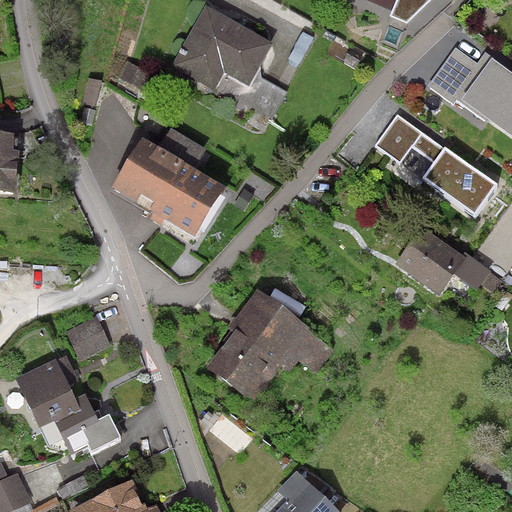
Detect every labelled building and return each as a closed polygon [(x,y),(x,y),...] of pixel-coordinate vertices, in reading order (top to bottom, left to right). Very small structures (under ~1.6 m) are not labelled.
[(431,0),(395,0),(389,16),(408,23),(431,0)] [(247,82),(266,46),(205,14),(176,67),(212,86),(221,69),(247,82)] [(478,61),(455,45),(427,85),(452,103),(456,98),(511,136),(511,69),(485,51),(478,61)] [(148,72),(127,61),(118,77),(139,88),(148,72)] [(443,146),(398,114),(376,145),(401,162),(413,145),(435,160),(423,177),(475,213),(497,182),(445,144),(443,146)] [(224,185),(142,136),(112,184),(195,234),(224,185)] [(12,145),(0,144),(0,190),(9,191),(12,145)] [(460,261),(422,233),(399,265),(438,292),(460,261)] [(265,303),(212,369),(250,399),(302,333),(265,303)] [(97,316),(66,331),(80,361),(111,346),(97,316)] [(76,396),(56,357),(15,378),(49,445),(63,437),(71,453),(88,444),(91,450),(121,435),(109,412),(99,418),(85,391),(76,396)] [(2,463),(0,463),(0,511),(9,511),(32,502),(18,472),(8,477),(2,463)] [(138,511),(127,488),(79,511),(138,511)] [(329,511),(307,489),(283,511),(329,511)]
